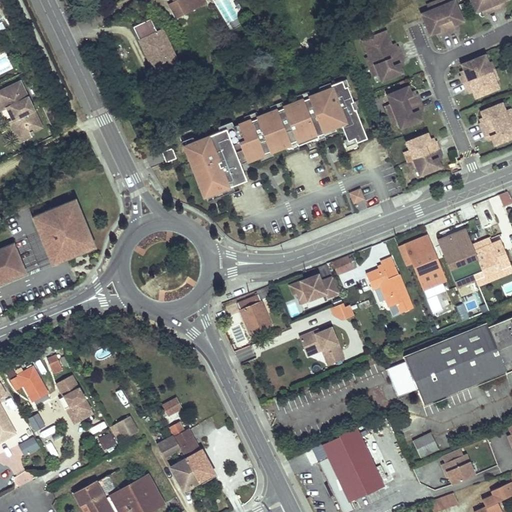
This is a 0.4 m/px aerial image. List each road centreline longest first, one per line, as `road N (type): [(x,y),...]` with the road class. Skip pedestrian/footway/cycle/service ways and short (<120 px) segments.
road 1 (unclassified): [(250,263),(289,260),(479,185)]
road 2 (secondary): [(47,0),(130,175)]
road 3 (secondary): [(212,348),(286,500)]
road 4 (residential): [(429,64),(479,185)]
